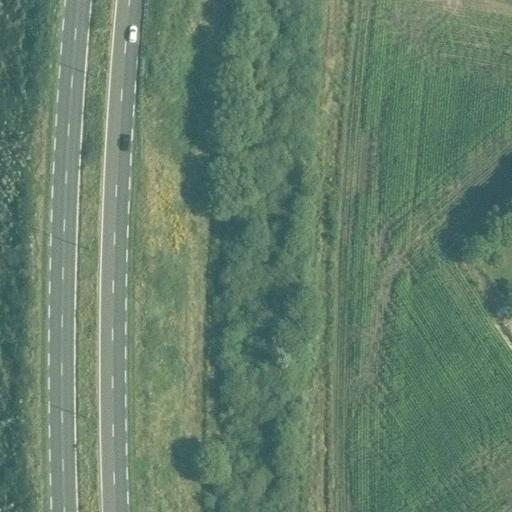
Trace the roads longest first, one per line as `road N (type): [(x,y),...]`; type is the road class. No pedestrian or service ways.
road 1 (primary): [(116,511),(115,209),(130,0)]
road 2 (primary): [(77,0),(63,249),(65,511)]
